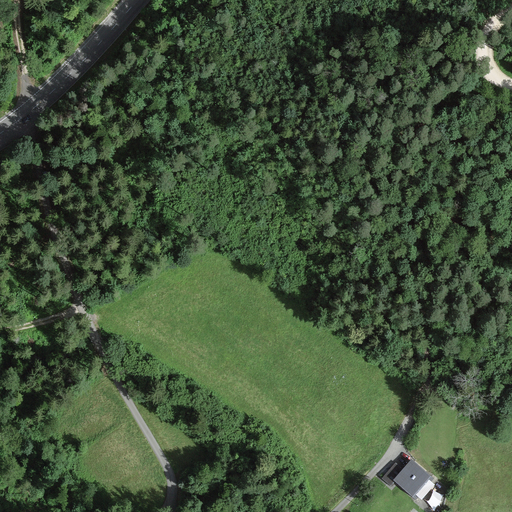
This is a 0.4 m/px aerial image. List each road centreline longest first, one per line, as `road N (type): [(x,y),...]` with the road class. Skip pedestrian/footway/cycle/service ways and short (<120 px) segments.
road 1 (unclassified): [(171,506),(169,472),(82,305),(22,117)]
road 2 (primary): [(22,117),(136,0)]
road 3 (unclassified): [(335,511),(388,455),(421,387)]
